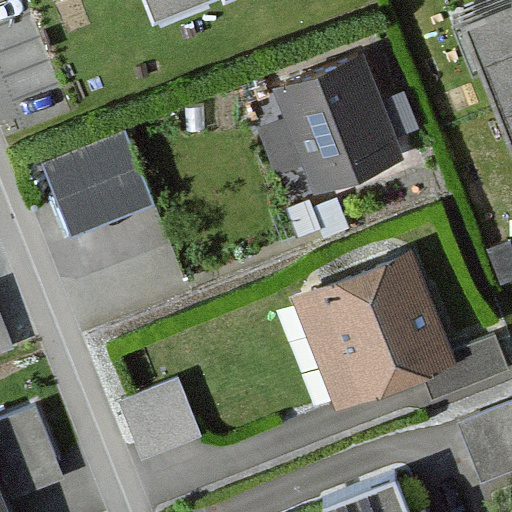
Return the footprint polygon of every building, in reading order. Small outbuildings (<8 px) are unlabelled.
[(144,0),(148,9),(170,0),(144,0)] [(511,0),(482,0),(458,10),(511,143),(511,0)] [(397,157),(359,52),(343,58),(341,52),(252,84),(265,122),(245,129),(257,160),(266,156),(273,176),(302,166),(311,188),(397,157)] [(68,222),(155,191),(128,116),(41,147),(68,222)] [(444,356),(407,251),(282,295),(323,409),(417,376),(424,397),(498,372),(487,341),(444,356)] [(0,350),(8,348),(0,327),(0,350)] [(124,385),(141,444),(201,427),(185,368),(124,385)] [(511,469),(511,407),(511,404),(453,426),(476,484),(511,469)] [(58,476),(31,406),(0,418),(0,479),(6,496),(58,476)] [(405,511),(392,475),(320,499),(324,511),(405,511)]
